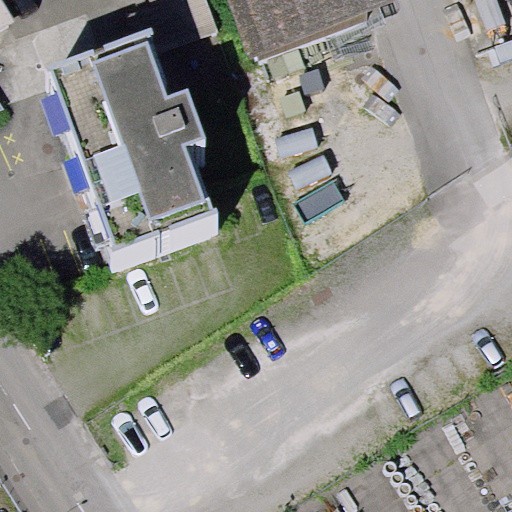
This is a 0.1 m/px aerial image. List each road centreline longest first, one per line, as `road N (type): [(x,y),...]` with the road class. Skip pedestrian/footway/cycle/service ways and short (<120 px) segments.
road 1 (unknown): [(0,386),(298,201)]
road 2 (residential): [(0,392),(73,511)]
